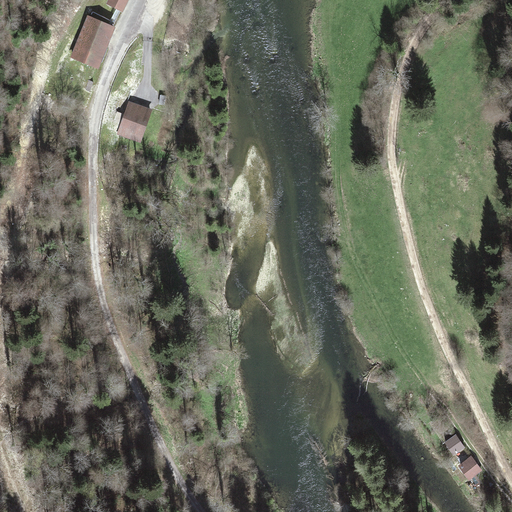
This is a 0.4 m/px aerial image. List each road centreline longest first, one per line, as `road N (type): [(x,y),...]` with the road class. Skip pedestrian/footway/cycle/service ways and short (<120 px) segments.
road 1 (unclassified): [(141,0),(95,115),(94,256),(129,373),(167,461),(200,511)]
road 2 (track): [(511,482),(425,300),(393,175),(400,77),(419,31),(448,0)]
road 3 (track): [(89,0),(41,89),(0,265)]
